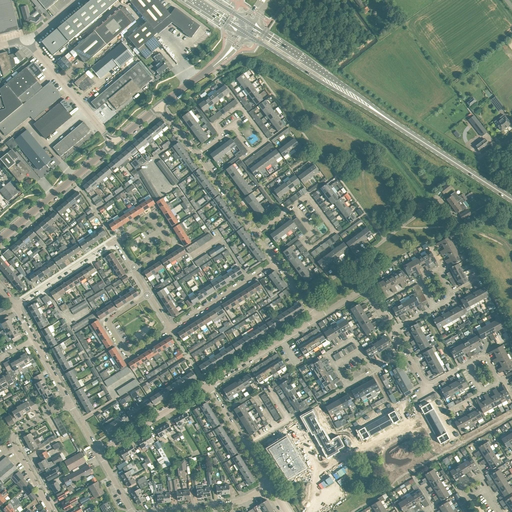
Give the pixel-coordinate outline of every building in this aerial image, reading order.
[(0,0),(0,14),(14,11),(11,0),(0,0)] [(30,0),(38,8),(42,5),(46,10),(58,0),(63,0),(64,1),(65,0),(30,0)] [(158,0),(91,0),(49,35),(50,36),(44,41),(48,48),(47,49),(53,56),(118,0),(128,0),(147,21),(128,37),(138,50),(145,44),(154,36),(157,34),(153,29),(160,24),(162,26),(163,27),(164,27),(165,27),(169,24),(170,21),(183,31),(183,32),(189,37),(193,37),(193,36),(200,26),(175,8),(174,9),(172,7),(168,11),(158,0)] [(27,6),(21,7),(25,21),(36,24),(41,21),(44,19),(41,15),(43,13),(39,9),(37,11),(40,14),(35,18),(30,16),(27,6)] [(68,60),(73,56),(74,58),(78,55),(85,63),(135,20),(123,6),(61,59),(57,63),(60,66),(61,65),(65,70),(64,71),(72,65),(68,60)] [(0,35),(19,30),(14,11),(0,14),(0,35)] [(161,45),(154,36),(145,44),(152,52),(161,45)] [(135,58),(133,56),(135,55),(123,41),(121,43),(92,68),(100,78),(117,64),(121,70),(135,58)] [(146,59),(153,53),(152,52),(145,44),(138,50),(140,52),(146,59)] [(0,53),(0,64),(4,76),(12,69),(15,66),(13,58),(18,57),(21,61),(26,57),(20,50),(16,54),(16,53),(8,55),(7,52),(0,53)] [(151,65),(148,68),(153,74),(157,72),(157,73),(158,73),(159,74),(162,71),(164,69),(164,70),(167,67),(163,61),(165,59),(163,56),(164,56),(162,54),(161,54),(159,52),(156,55),(155,56),(157,59),(158,64),(154,68),(151,65)] [(23,104),(43,88),(34,77),(38,74),(39,75),(43,72),(37,65),(37,66),(34,62),(26,68),(26,67),(6,84),(0,89),(0,91),(5,109),(0,110),(0,123),(18,109),(23,104)] [(112,113),(109,109),(111,107),(114,111),(116,110),(117,109),(117,110),(120,107),(121,106),(140,90),(140,89),(152,79),(138,62),(91,102),(97,110),(106,102),(109,105),(105,109),(104,108),(103,108),(102,108),(101,108),(103,110),(100,112),(101,112),(105,117),(107,117),(109,115),(110,116),(110,115),(112,113)] [(93,82),(89,78),(85,73),(74,83),(78,87),(81,85),(85,90),(92,84),(91,84),(93,82)] [(248,79),(244,74),(243,74),(236,79),(240,84),(248,79)] [(244,89),(251,84),(248,79),(240,84),(244,89)] [(30,116),(33,120),(62,96),(50,82),(43,88),(23,104),(18,109),(27,119),(30,116)] [(251,84),(244,89),(248,95),(255,89),(258,88),(254,82),(251,84)] [(225,96),(219,89),(216,85),(213,87),(216,91),(214,93),(219,100),(225,96)] [(225,96),(230,92),(225,85),(219,89),(225,96)] [(252,100),(259,95),(255,89),(248,95),(252,100)] [(214,104),(219,100),(214,93),(209,97),(214,104)] [(214,104),(209,97),(207,94),(202,98),(202,99),(209,108),(214,104)] [(256,105),(263,100),(259,95),(252,100),(256,105)] [(500,110),(504,108),(495,97),(490,101),(494,107),(496,105),(500,110)] [(72,108),(65,99),(47,113),(59,127),(72,116),(68,112),(73,109),(73,108),(72,108)] [(206,110),(209,108),(202,99),(199,101),(201,103),(198,105),(204,112),(204,111),(205,112),(206,111),(206,110)] [(263,111),(270,105),(266,100),(259,105),(263,111)] [(266,116),(273,111),(270,105),(263,111),(266,116)] [(0,129),(6,137),(27,119),(18,109),(0,123),(0,129)] [(273,111),(266,116),(270,121),(277,116),(280,114),(276,109),(273,111)] [(186,122),(193,117),(189,112),(182,117),(186,122)] [(52,133),(59,127),(47,113),(41,119),(52,133)] [(500,117),(502,119),(495,124),(501,131),(511,124),(505,116),(504,115),(500,117)] [(274,126),(281,121),(277,116),(270,121),(274,126)] [(190,128),(197,122),(193,117),(186,122),(190,128)] [(45,138),(52,133),(41,119),(34,125),(45,138)] [(476,119),(471,123),(482,136),(487,132),(481,124),(476,119)] [(162,130),(167,126),(162,120),(157,124),(162,130)] [(278,132),(285,126),(281,121),(274,126),(278,132)] [(91,131),(84,122),(53,148),(61,157),(61,156),(91,131)] [(194,133),(201,128),(197,122),(190,128),(194,133)] [(157,134),(162,130),(157,124),(152,129),(157,134)] [(198,138),(205,133),(201,128),(194,133),(198,138)] [(152,138),(157,134),(152,129),(148,133),(152,138)] [(51,159),(27,130),(14,141),(39,170),(51,159)] [(148,142),(152,138),(148,133),(143,137),(148,142)] [(202,143),(209,138),(205,133),(198,138),(202,143)] [(143,146),(148,142),(143,137),(138,141),(143,146)] [(289,142),(294,149),(296,151),(301,147),(294,138),(289,142)] [(485,138),(475,146),(479,152),(489,144),(485,138)] [(232,141),(231,139),(226,143),(231,150),(236,146),(236,145),(234,143),(232,141)] [(138,150),(143,146),(138,141),(133,145),(138,150)] [(179,142),(173,147),(176,150),(174,151),(175,153),(183,147),(179,142)] [(289,153),(294,149),(289,142),(284,146),(289,153)] [(226,154),(231,150),(226,143),(221,147),(226,154)] [(132,155),(137,151),(132,145),(128,149),(132,155)] [(289,153),(284,146),(278,150),(284,157),(289,153)] [(175,153),(172,155),(176,160),(181,157),(187,152),(183,147),(175,153)] [(221,158),(226,154),(221,147),(215,151),(221,158)] [(18,157),(12,150),(11,149),(7,153),(0,158),(8,169),(15,163),(13,161),(18,157)] [(127,159),(132,155),(128,149),(123,153),(127,159)] [(276,160),(281,157),(276,149),(271,153),(278,163),(276,160)] [(168,156),(170,155),(167,151),(161,156),(164,161),(169,158),(168,156)] [(215,162),(221,158),(215,151),(210,155),(215,162)] [(185,162),(190,157),(187,152),(181,157),(185,162)] [(130,162),(127,159),(123,153),(118,158),(125,166),(130,162)] [(272,166),(278,163),(271,153),(265,157),(271,164),(272,166)] [(139,163),(141,166),(146,162),(142,157),(137,161),(139,163)] [(190,157),(185,162),(188,167),(194,162),(190,157)] [(265,168),(271,164),(265,157),(260,161),(265,168)] [(120,170),(125,166),(118,158),(113,162),(118,167),(120,170)] [(139,163),(137,161),(136,159),(131,163),(136,169),(136,170),(141,166),(139,163)] [(242,166),(244,164),(240,159),(236,162),(240,167),(242,166)] [(15,163),(8,169),(14,176),(19,182),(26,176),(21,170),(26,166),(21,161),(17,165),(15,163)] [(260,172),(265,168),(260,161),(255,165),(260,172)] [(113,171),(118,167),(113,162),(108,166),(113,171)] [(194,162),(188,167),(192,172),(198,167),(194,162)] [(230,175),(237,170),(233,164),(226,170),(230,175)] [(255,176),(260,172),(255,165),(250,169),(255,176)] [(314,176),(319,172),(314,165),(308,169),(314,176)] [(110,174),(112,172),(107,167),(102,171),(107,176),(109,179),(112,176),(110,174)] [(136,170),(136,169),(131,173),(133,176),(134,177),(136,180),(141,176),(140,176),(139,174),(138,171),(137,172),(136,170)] [(193,173),(192,175),(195,180),(197,178),(203,174),(199,169),(195,172),(193,173)] [(308,180),(314,176),(308,169),(303,173),(308,180)] [(234,180),(241,175),(237,170),(230,175),(234,180)] [(102,180),(107,176),(102,171),(98,175),(102,180)] [(303,184),(308,180),(303,173),(298,177),(303,184)] [(203,174),(197,178),(201,183),(207,179),(203,174)] [(104,182),(102,180),(98,175),(93,179),(98,184),(100,182),(102,184),(104,182)] [(238,186),(245,180),(241,175),(234,180),(238,186)] [(295,186),(300,182),(295,175),(290,179),(295,186)] [(93,188),(98,184),(93,179),(88,183),(93,188)] [(205,188),(210,184),(207,179),(201,183),(205,188)] [(290,190),(295,186),(290,179),(284,183),(290,190)] [(241,191),(248,185),(245,180),(238,186),(241,191)] [(327,183),(320,189),(324,194),(331,189),(332,188),(337,184),(339,183),(338,180),(335,182),(329,186),(327,183)] [(279,183),(277,184),(279,187),(284,194),(290,190),(284,183),(283,181),(279,183)] [(8,184),(0,190),(0,191),(9,201),(18,193),(13,187),(9,182),(8,184)] [(95,190),(93,188),(88,183),(83,187),(88,192),(91,190),(93,192),(95,190)] [(208,193),(214,189),(210,184),(205,188),(208,193)] [(448,184),(441,190),(444,194),(452,187),(448,184)] [(245,196),(252,191),(248,185),(241,191),(245,196)] [(284,194),(279,187),(274,191),(275,192),(272,194),(279,203),(282,201),(279,198),(284,194)] [(177,198),(178,197),(183,194),(178,188),(173,192),(177,198)] [(208,193),(204,197),(208,202),(214,197),(218,194),(214,189),(208,193)] [(328,199),(335,194),(331,189),(324,194),(328,199)] [(83,204),(86,202),(82,197),(78,192),(72,196),(76,201),(79,199),(83,204)] [(332,204),(341,198),(337,192),(335,194),(328,199),(332,204)] [(460,196),(458,197),(455,192),(451,195),(452,196),(447,200),(451,206),(462,199),(460,196)] [(249,204),(256,199),(252,193),(245,198),(249,204)] [(74,203),(76,201),(72,196),(67,201),(74,209),(78,207),(74,203)] [(217,205),(223,201),(219,196),(213,200),(217,205)] [(462,199),(451,206),(456,213),(461,209),(462,210),(466,207),(463,202),(467,199),(465,196),(462,199)] [(150,207),(153,205),(155,204),(151,198),(146,201),(150,207)] [(160,208),(167,204),(163,198),(156,202),(160,208)] [(338,208),(345,203),(341,198),(332,204),(334,203),(338,208)] [(253,209),(260,204),(256,199),(249,204),(253,209)] [(71,212),(74,209),(67,201),(62,205),(67,212),(68,212),(66,210),(68,208),(71,212)] [(145,211),(150,207),(146,201),(141,205),(145,211)] [(221,210),(227,206),(223,201),(217,205),(221,210)] [(342,213),(349,208),(345,203),(338,208),(342,213)] [(164,214),(171,210),(167,204),(160,208),(164,214)] [(256,214),(264,209),(260,204),(253,209),(256,214)] [(65,214),(67,212),(62,205),(56,209),(60,214),(65,219),(67,217),(65,214)] [(139,214),(145,211),(141,205),(135,208),(139,214)] [(225,215),(230,211),(227,206),(221,210),(225,215)] [(134,218),(139,214),(135,208),(130,211),(134,218)] [(346,218),(353,213),(349,208),(342,213),(346,218)] [(260,220),(267,214),(264,209),(256,214),(260,220)] [(171,210),(164,214),(168,221),(175,216),(172,213),(171,211),(171,210)] [(460,215),(462,219),(471,214),(468,210),(460,215)] [(129,221),(134,218),(130,211),(125,215),(129,221)] [(228,220),(234,216),(230,211),(225,215),(228,220)] [(62,219),(59,217),(60,216),(55,212),(50,216),(54,221),(57,219),(61,224),(64,222),(62,219)] [(350,224),(357,219),(353,213),(346,218),(350,224)] [(123,224),(129,221),(125,215),(119,218),(123,224)] [(50,216),(45,221),(55,233),(55,232),(55,233),(58,231),(57,229),(52,223),(54,221),(50,216)] [(172,227),(178,222),(175,216),(168,221),(172,227)] [(232,225),(238,221),(234,216),(228,220),(232,225)] [(118,228),(123,224),(119,218),(114,222),(118,228)] [(292,221),(291,219),(286,223),(291,230),(296,226),(294,223),(292,221)] [(53,234),(55,233),(45,221),(39,225),(43,230),(46,228),(51,234),(52,233),(53,234)] [(232,225),(236,230),(238,229),(242,226),(238,221),(232,225)] [(113,231),(118,228),(114,222),(109,225),(113,231)] [(286,234),(291,230),(286,223),(281,227),(286,234)] [(177,234),(183,230),(179,224),(173,228),(177,234)] [(41,232),(43,230),(39,225),(34,230),(42,240),(45,237),(41,232)] [(97,233),(100,238),(106,234),(104,230),(106,229),(104,226),(103,226),(102,227),(101,226),(95,229),(97,233)] [(241,237),(247,232),(243,227),(237,232),(241,237)] [(281,238),(286,234),(281,227),(275,231),(281,238)] [(372,234),(367,227),(362,231),(367,238),(372,234)] [(97,233),(94,234),(91,229),(88,231),(90,234),(91,236),(95,242),(100,238),(97,233)] [(41,240),(40,240),(32,230),(26,234),(33,243),(36,240),(41,246),(44,244),(41,240)] [(181,241),(187,236),(183,230),(177,234),(181,241)] [(275,242),(281,238),(275,231),(270,235),(275,242)] [(362,242),(367,238),(362,231),(356,235),(362,242)] [(245,242),(250,237),(247,232),(241,237),(245,242)] [(26,234),(21,239),(25,244),(28,247),(33,243),(26,234)] [(95,242),(91,236),(90,234),(84,238),(85,240),(89,246),(95,242)] [(359,244),(362,242),(356,235),(351,239),(358,248),(361,252),(364,250),(359,244)] [(185,247),(191,242),(187,236),(181,241),(185,247)] [(85,240),(84,238),(84,237),(78,241),(80,244),(83,250),(89,246),(85,240)] [(250,237),(245,242),(248,247),(254,242),(250,237)] [(443,246),(452,241),(449,237),(436,244),(437,246),(442,243),(443,246)] [(21,239),(16,244),(20,248),(23,252),(28,247),(25,244),(21,239)] [(77,244),(75,241),(74,239),(71,241),(74,246),(72,248),(70,246),(75,254),(81,250),(77,244)] [(358,248),(351,239),(346,243),(351,250),(353,252),(358,248)] [(441,253),(454,246),(452,241),(443,246),(445,249),(440,251),(441,253)] [(252,252),(258,247),(254,242),(248,247),(252,252)] [(349,249),(344,242),(343,242),(338,246),(343,253),(349,249)] [(17,250),(20,248),(16,244),(10,248),(15,253),(19,258),(22,256),(17,250)] [(75,254),(70,246),(68,248),(65,244),(62,247),(69,258),(75,254)] [(338,257),(343,253),(338,246),(333,250),(338,257)] [(448,255),(457,251),(454,246),(441,253),(442,255),(447,252),(448,255)] [(58,252),(57,252),(58,254),(63,261),(69,258),(62,247),(60,248),(59,248),(60,250),(58,252)] [(183,247),(177,250),(181,256),(183,259),(184,261),(189,257),(183,247)] [(256,257),(262,252),(258,247),(252,252),(256,257)] [(287,257),(294,252),(290,247),(283,252),(287,257)] [(9,249),(5,253),(9,258),(13,254),(9,249)] [(176,260),(181,256),(177,250),(172,254),(176,260)] [(333,261),(338,257),(333,250),(328,254),(333,261)] [(436,266),(438,264),(431,251),(426,254),(431,262),(433,261),(436,266)] [(446,262),(459,255),(457,251),(448,255),(450,258),(445,261),(446,262)] [(63,261),(58,254),(56,256),(55,255),(53,252),(50,254),(52,257),(54,260),(58,265),(63,261)] [(109,262),(116,258),(112,252),(106,256),(109,262)] [(256,257),(260,262),(265,258),(262,252),(256,257)] [(291,263),(298,257),(294,252),(287,257),(291,263)] [(171,263),(176,260),(172,254),(167,257),(171,263)] [(328,265),(333,261),(328,254),(323,258),(328,265)] [(428,264),(431,262),(426,254),(421,256),(429,270),(431,269),(428,264)] [(459,255),(446,262),(447,264),(452,262),(453,264),(453,265),(462,260),(459,255)] [(14,263),(18,259),(15,256),(9,262),(11,265),(14,263)] [(427,271),(429,270),(421,256),(417,259),(421,267),(424,266),(427,271)] [(165,267),(171,263),(167,257),(161,260),(165,267)] [(295,268),(302,263),(298,257),(291,263),(295,268)] [(113,267),(119,263),(116,258),(109,262),(113,267)] [(322,269),(328,265),(323,258),(317,262),(322,269)] [(419,269),(421,267),(417,259),(412,261),(420,275),(421,274),(419,269)] [(38,264),(37,264),(45,275),(50,271),(46,265),(44,267),(41,261),(37,263),(38,264)] [(50,271),(56,267),(52,261),(46,265),(50,271)] [(418,276),(420,275),(412,261),(408,264),(412,272),(415,271),(418,276)] [(0,267),(3,271),(8,267),(4,262),(0,265),(0,267)] [(158,271),(164,268),(160,262),(154,265),(158,271)] [(36,268),(33,270),(35,272),(39,278),(41,277),(41,278),(44,276),(43,276),(45,275),(37,264),(38,264),(37,263),(34,265),(36,268)] [(116,272),(123,268),(119,263),(113,267),(116,272)] [(299,273),(306,268),(302,263),(295,268),(299,273)] [(447,275),(461,268),(458,263),(450,268),(450,269),(450,268),(451,271),(446,274),(447,275)] [(403,266),(404,267),(402,268),(408,279),(409,278),(410,280),(412,279),(410,274),(412,272),(408,264),(403,266)] [(91,275),(96,271),(92,265),(87,269),(91,275)] [(160,273),(158,271),(154,265),(149,268),(153,275),(155,273),(156,275),(160,273)] [(242,273),(238,267),(235,269),(233,266),(231,267),(237,276),(242,273)] [(7,276),(12,272),(8,267),(3,271),(7,276)] [(200,267),(195,271),(197,274),(198,273),(200,272),(202,276),(203,276),(205,275),(200,267)] [(228,274),(232,280),(237,276),(231,267),(232,268),(227,271),(228,273),(228,274)] [(120,278),(126,274),(123,268),(116,272),(120,278)] [(147,278),(153,275),(149,268),(143,272),(147,278)] [(302,278),(309,273),(306,268),(299,273),(302,278)] [(397,273),(404,286),(406,285),(403,280),(406,279),(406,280),(408,279),(402,268),(403,270),(397,273)] [(455,277),(463,272),(461,268),(447,275),(448,277),(453,275),(455,277)] [(93,278),(91,275),(87,269),(82,272),(86,278),(88,282),(93,278)] [(273,281),(279,276),(275,271),(269,276),(273,281)] [(452,284),(466,277),(468,276),(465,271),(463,272),(455,277),(456,280),(451,283),(452,284)] [(11,281),(17,277),(12,272),(7,276),(11,281)] [(33,282),(39,278),(35,272),(29,276),(33,282)] [(81,282),(86,278),(82,272),(76,276),(81,282)] [(306,284),(313,278),(309,273),(302,278),(306,284)] [(386,276),(395,291),(397,290),(394,285),(397,284),(392,276),(391,273),(386,276)] [(402,287),(404,286),(397,273),(392,276),(397,284),(399,283),(402,287)] [(192,279),(191,277),(189,274),(184,278),(186,281),(187,283),(192,279)] [(226,283),(232,280),(228,274),(222,277),(226,283)] [(19,280),(22,277),(20,275),(17,277),(11,281),(16,286),(21,282),(19,280)] [(75,285),(81,282),(76,276),(71,279),(75,285)] [(277,286),(283,281),(279,276),(273,281),(277,286)] [(382,278),(383,281),(388,289),(390,288),(393,292),(395,291),(386,276),(382,278)] [(221,286),(226,283),(222,277),(217,280),(221,286)] [(460,286),(468,282),(466,277),(452,284),(453,286),(458,284),(460,286),(459,286),(460,286)] [(216,278),(210,281),(216,290),(221,286),(217,280),(216,278)] [(70,289),(75,285),(71,279),(66,282),(70,289)] [(97,283),(100,289),(101,289),(106,286),(102,280),(97,283)] [(277,286),(280,291),(287,286),(283,281),(277,286)] [(385,291),(388,289),(383,281),(378,283),(386,297),(387,295),(385,291)] [(20,292),(25,287),(21,282),(16,286),(20,292)] [(65,292),(70,289),(66,282),(61,286),(65,292)] [(256,291),(262,288),(258,282),(252,285),(256,291)] [(97,283),(91,287),(95,292),(95,293),(101,289),(100,289),(97,283)] [(209,294),(205,288),(204,285),(198,289),(204,297),(209,294)] [(209,294),(214,291),(211,285),(205,288),(209,294)] [(250,295),(256,291),(252,285),(246,289),(250,295)] [(476,286),(483,299),(488,296),(483,288),(480,289),(478,285),(476,286)] [(60,295),(65,292),(61,286),(55,289),(61,298),(61,297),(60,295)] [(476,286),(474,287),(477,291),(474,293),(479,301),(483,299),(476,286)] [(163,289),(157,293),(161,299),(169,293),(165,287),(163,289)] [(134,298),(139,295),(135,288),(130,292),(134,298)] [(290,290),(288,288),(283,292),(279,295),(280,297),(281,297),(285,294),(290,290)] [(60,298),(61,298),(55,289),(50,293),(56,301),(60,298)] [(199,301),(204,297),(198,289),(193,292),(195,295),(199,301)] [(250,295),(246,289),(240,293),(244,299),(250,295)] [(480,305),(474,293),(471,294),(469,289),(467,290),(474,304),(476,307),(480,305)] [(470,306),(474,304),(467,290),(465,291),(468,296),(465,298),(470,306)] [(129,302),(134,298),(130,292),(125,295),(129,302)] [(418,297),(417,295),(416,292),(412,294),(413,297),(410,299),(415,307),(418,306),(420,311),(422,310),(421,307),(423,306),(421,303),(420,300),(418,297)] [(169,293),(161,299),(165,305),(171,301),(173,300),(169,293)] [(244,299),(240,293),(234,297),(238,303),(244,299)] [(470,306),(465,298),(462,299),(460,294),(458,295),(465,309),(470,306)] [(47,295),(42,299),(45,304),(51,300),(47,295)] [(123,305),(129,302),(125,295),(119,299),(123,305)] [(193,304),(199,301),(195,295),(189,298),(193,304)] [(93,296),(87,299),(89,303),(92,307),(93,308),(96,307),(92,301),(93,300),(98,307),(99,306),(96,302),(93,296)] [(228,301),(232,307),(238,303),(234,297),(228,301)] [(118,308),(123,305),(119,299),(114,302),(118,308)] [(412,309),(415,307),(410,299),(406,301),(413,315),(415,314),(412,309)] [(116,309),(112,303),(111,301),(105,304),(107,307),(111,313),(116,309)] [(169,311),(175,307),(171,301),(165,305),(169,311)] [(226,311),(232,307),(228,301),(222,305),(226,311)] [(411,316),(413,315),(406,301),(401,304),(406,312),(408,311),(411,316)] [(35,303),(28,307),(31,312),(38,309),(40,307),(41,307),(38,302),(35,303)] [(462,307),(461,307),(460,305),(460,306),(458,307),(455,302),(453,303),(460,317),(465,314),(462,308),(462,307)] [(67,309),(68,309),(68,308),(66,305),(65,303),(64,304),(60,307),(63,312),(67,309)] [(294,306),(298,313),(304,310),(299,303),(294,306)] [(456,319),(460,317),(453,303),(451,304),(454,309),(451,310),(456,319)] [(353,314),(366,306),(365,304),(360,307),(359,304),(357,305),(356,306),(350,309),(353,314)] [(403,314),(406,312),(401,304),(397,306),(404,319),(406,318),(403,314)] [(220,319),(226,315),(220,306),(214,310),(220,319)] [(293,316),(298,313),(294,306),(289,310),(293,316)] [(356,318),(364,313),(363,310),(367,307),(366,306),(353,314),(356,318)] [(402,321),(404,319),(397,306),(392,308),(392,309),(390,310),(395,318),(397,317),(400,316),(402,321)] [(105,316),(111,313),(107,307),(101,310),(105,316)] [(173,317),(179,313),(175,307),(169,311),(173,317)] [(456,319),(451,310),(449,312),(446,307),(444,308),(451,321),(456,319)] [(444,308),(442,309),(445,314),(442,315),(447,324),(451,321),(444,308)] [(34,318),(40,314),(38,309),(31,312),(34,318)] [(100,320),(105,316),(101,310),(96,313),(100,320)] [(214,323),(220,319),(214,310),(208,314),(212,320),(214,323)] [(287,320),(293,316),(289,310),(283,313),(287,320)] [(58,312),(53,314),(55,317),(56,318),(57,320),(62,317),(58,312)] [(359,322),(372,314),(371,312),(366,315),(364,313),(356,318),(359,322)] [(447,324),(442,315),(440,317),(437,312),(435,313),(443,326),(447,324)] [(40,314),(34,318),(38,323),(46,319),(43,313),(40,314)] [(282,323),(287,320),(283,313),(278,317),(282,323)] [(438,329),(443,326),(435,313),(433,314),(436,319),(433,320),(434,322),(435,323),(438,329)] [(206,324),(212,320),(208,314),(202,317),(206,324)] [(361,327),(370,321),(368,319),(373,316),(372,314),(359,322),(361,326),(361,327)] [(0,321),(4,329),(12,325),(9,320),(11,319),(9,316),(0,320),(0,321)] [(200,328),(206,324),(202,317),(196,321),(200,328)] [(277,327),(282,323),(278,317),(272,320),(277,327)] [(495,321),(502,334),(504,333),(502,328),(504,327),(500,318),(495,321)] [(41,329),(49,324),(46,319),(38,323),(41,329)] [(354,332),(353,331),(351,327),(346,319),(341,322),(346,330),(349,329),(352,334),(354,332)] [(98,320),(91,324),(95,330),(102,326),(98,320)] [(271,330),(277,327),(272,320),(267,323),(271,330)] [(194,332),(200,328),(196,321),(190,325),(194,332)] [(227,323),(224,325),(224,326),(227,329),(233,326),(230,321),(228,323),(227,323)] [(335,321),(330,324),(331,326),(333,327),(338,336),(340,334),(343,339),(345,338),(337,325),(335,321)] [(364,331),(377,323),(376,321),(371,324),(370,321),(361,327),(364,331)] [(412,323),(411,324),(412,326),(409,328),(410,330),(406,333),(407,335),(420,328),(418,323),(416,321),(413,323),(412,323)] [(501,335),(502,334),(495,321),(491,323),(495,332),(498,330),(501,335)] [(344,332),(346,330),(341,322),(337,325),(345,338),(347,337),(344,332)] [(377,323),(364,331),(367,335),(372,332),(373,332),(373,331),(375,330),(373,328),(378,325),(377,323)] [(493,333),(495,332),(491,323),(486,326),(493,339),(495,338),(493,333)] [(264,335),(269,331),(265,324),(260,328),(264,335)] [(9,334),(17,330),(16,327),(14,328),(12,325),(4,329),(0,331),(3,337),(5,336),(9,334)] [(188,336),(194,332),(190,325),(184,329),(188,336)] [(102,326),(95,330),(99,336),(105,332),(102,326)] [(492,340),(493,339),(486,326),(482,328),(486,337),(489,335),(492,340)] [(45,337),(51,333),(48,327),(42,331),(45,337)] [(335,337),(338,336),(333,327),(328,330),(336,343),(338,342),(335,337)] [(259,338),(264,335),(260,328),(254,331),(259,338)] [(319,335),(318,334),(321,332),(318,328),(315,330),(314,331),(322,344),(326,341),(325,339),(321,333),(319,335)] [(420,328),(407,335),(408,337),(412,334),(414,337),(422,332),(420,328)] [(484,338),(486,337),(482,328),(477,331),(484,344),(486,343),(484,338)] [(182,340),(188,336),(184,329),(178,333),(182,340)] [(14,342),(21,338),(17,330),(9,334),(5,336),(8,342),(12,339),(14,342)] [(335,344),(336,343),(328,330),(324,333),(327,338),(328,340),(328,339),(329,341),(332,340),(335,344)] [(253,341),(259,338),(254,331),(249,335),(253,341)] [(318,347),(322,344),(314,331),(312,332),(315,337),(313,339),(318,347)] [(105,332),(99,336),(103,342),(109,338),(105,332)] [(411,344),(425,337),(422,332),(414,337),(415,339),(410,342),(411,344)] [(48,342),(54,338),(51,333),(45,337),(48,342)] [(382,339),(390,352),(392,351),(389,346),(392,345),(391,343),(391,342),(390,341),(385,334),(381,337),(382,339)] [(248,345),(253,341),(249,335),(244,338),(248,345)] [(318,347),(313,339),(310,340),(307,335),(305,336),(313,350),(313,349),(318,347)] [(165,340),(169,346),(174,343),(170,336),(165,340)] [(309,352),(313,350),(305,336),(303,337),(306,343),(304,344),(309,352)] [(482,345),(480,341),(477,336),(472,338),(480,352),(482,351),(479,346),(481,344),(481,345),(482,345)] [(419,346),(427,341),(425,337),(411,344),(412,346),(417,343),(419,346)] [(51,348),(57,344),(54,338),(48,342),(51,348)] [(109,338),(103,342),(107,349),(113,344),(109,338)] [(243,348),(248,345),(244,338),(238,341),(238,342),(243,348)] [(478,353),(480,352),(472,338),(468,341),(473,349),(475,348),(478,353)] [(388,353),(390,352),(382,339),(378,342),(383,350),(385,348),(388,353)] [(164,349),(169,346),(165,340),(160,343),(164,349)] [(309,352),(304,344),(301,346),(298,341),(296,342),(304,355),(305,355),(309,352)] [(435,341),(429,344),(427,341),(419,346),(420,348),(415,351),(416,353),(428,347),(429,348),(436,344),(435,341)] [(470,351),(473,349),(468,341),(464,343),(471,357),(473,356),(470,351)] [(61,351),(67,348),(63,342),(60,344),(58,345),(52,349),(55,354),(61,351)] [(233,345),(237,352),(243,348),(238,342),(233,345)] [(380,351),(383,350),(378,342),(373,344),(382,357),(383,356),(380,351)] [(159,353),(164,349),(160,343),(155,347),(159,353)] [(469,358),(471,357),(464,343),(459,346),(464,354),(466,353),(469,358)] [(380,358),(382,357),(373,344),(369,347),(374,355),(377,354),(380,358)] [(374,355),(369,347),(368,345),(363,348),(373,363),(375,362),(372,357),(374,355)] [(496,355),(504,350),(502,345),(488,353),(489,355),(494,352),(496,355)] [(226,349),(230,356),(236,353),(231,346),(226,349)] [(455,348),(454,348),(453,346),(449,348),(450,350),(450,351),(453,356),(452,356),(453,357),(455,359),(457,358),(460,363),(462,362),(454,348),(455,348)] [(461,356),(464,354),(459,346),(454,348),(455,348),(454,348),(462,362),(464,361),(461,356)] [(115,347),(108,351),(112,357),(119,353),(115,347)] [(159,353),(155,347),(149,350),(153,356),(155,359),(160,355),(159,353)] [(425,358),(434,353),(431,348),(418,356),(419,358),(424,355),(425,358)] [(225,359),(230,356),(226,349),(221,353),(225,359)] [(148,360),(153,356),(149,350),(144,353),(148,360)] [(494,362),(507,355),(504,350),(496,355),(497,358),(492,360),(494,362)] [(64,357),(61,351),(55,354),(58,360),(64,357)] [(178,360),(183,356),(180,352),(175,355),(178,360)] [(21,356),(26,365),(28,364),(29,366),(32,364),(35,363),(35,362),(31,355),(28,356),(26,353),(21,356)] [(119,353),(112,357),(116,363),(123,359),(119,353)] [(143,363),(148,360),(144,353),(139,357),(143,363)] [(219,363),(225,359),(221,353),(215,356),(219,363)] [(423,365),(436,357),(434,353),(425,358),(427,360),(422,363),(423,365)] [(507,355),(494,362),(495,364),(499,361),(501,364),(509,359),(511,358),(509,354),(507,355)] [(286,367),(281,358),(278,360),(275,355),(273,356),(282,369),(286,367)] [(28,369),(26,365),(21,356),(19,357),(19,359),(16,361),(22,371),(24,374),(26,373),(25,371),(28,369)] [(214,366),(219,363),(215,356),(210,360),(214,366)] [(282,369),(273,356),(271,357),(274,362),(272,364),(277,372),(281,370),(282,369)] [(436,357),(423,365),(424,367),(429,364),(430,367),(439,362),(441,361),(439,356),(436,357)] [(61,366),(67,362),(64,357),(58,360),(61,366)] [(137,366),(143,363),(139,357),(133,360),(137,366)] [(313,369),(327,361),(326,360),(321,363),(318,358),(313,361),(315,363),(311,365),(313,369)] [(511,364),(510,360),(511,359),(511,358),(509,359),(501,364),(502,367),(497,369),(499,371),(511,364)] [(123,359),(116,363),(120,370),(127,365),(126,365),(123,359)] [(9,360),(6,362),(12,373),(13,374),(15,372),(19,370),(20,372),(22,371),(16,361),(13,363),(12,361),(10,362),(9,360)] [(132,370),(137,366),(133,360),(128,363),(132,370)] [(209,370),(214,366),(210,360),(204,363),(209,370)] [(273,376),(274,376),(274,377),(279,375),(277,372),(272,364),(269,366),(266,360),(264,361),(273,375),(273,376)] [(67,362),(61,366),(64,371),(73,366),(70,361),(67,362)] [(263,369),(268,378),(272,375),(273,375),(264,361),(262,363),(266,368),(263,369)] [(316,374),(324,369),(323,367),(328,364),(327,361),(313,369),(313,370),(312,371),(314,370),(316,374)] [(8,373),(3,375),(8,385),(11,383),(13,381),(16,380),(14,376),(13,374),(12,373),(6,362),(3,364),(4,365),(8,371),(7,371),(8,373)] [(428,374),(441,366),(439,362),(430,367),(432,369),(427,372),(428,374)] [(203,373),(209,370),(204,363),(199,366),(203,373)] [(507,374),(511,371),(511,364),(499,371),(500,373),(504,371),(506,373),(505,373),(506,373),(507,374)] [(392,376),(404,370),(401,365),(391,370),(393,374),(391,376),(392,376)] [(268,378),(263,369),(260,371),(257,366),(256,367),(264,380),(268,378)] [(435,376),(444,371),(441,366),(428,374),(429,376),(434,373),(435,375),(435,376)] [(257,373),(251,377),(253,380),(256,378),(257,380),(256,381),(258,384),(263,381),(264,380),(256,367),(253,368),(257,373)] [(72,370),(66,373),(66,374),(69,379),(78,374),(75,369),(72,370)] [(191,369),(186,372),(187,375),(191,380),(196,377),(196,378),(197,377),(193,371),(191,369)] [(319,378),(332,370),(331,369),(326,372),(324,369),(316,374),(319,378)] [(100,374),(103,380),(110,376),(106,370),(100,374)] [(322,383),(330,378),(329,376),(334,372),(332,370),(319,378),(322,383)] [(396,380),(406,374),(404,370),(392,376),(394,381),(396,380)] [(185,376),(182,378),(186,384),(191,380),(187,375),(186,372),(183,374),(185,376)] [(459,380),(463,389),(468,386),(461,373),(459,374),(462,379),(459,380)] [(78,374),(69,379),(72,384),(78,381),(75,376),(78,374)] [(256,381),(257,380),(256,378),(253,380),(251,377),(249,374),(246,376),(246,374),(244,375),(250,385),(255,382),(256,385),(258,384),(256,381)] [(398,384),(408,378),(406,374),(396,380),(398,384)] [(246,388),(250,385),(244,375),(243,376),(243,377),(240,379),(246,388)] [(44,382),(43,380),(44,379),(43,376),(37,379),(35,381),(33,381),(35,384),(38,389),(46,385),(44,382)] [(180,376),(175,379),(177,381),(180,387),(186,384),(182,378),(180,376)] [(463,389),(459,380),(456,381),(454,376),(452,378),(459,391),(463,389)] [(277,392),(290,383),(287,377),(278,382),(282,387),(280,388),(279,385),(278,386),(276,383),(272,386),(273,389),(275,388),(276,390),(277,392)] [(323,388),(338,379),(337,377),(332,381),(330,378),(322,383),(319,384),(322,389),(323,388)] [(372,380),(369,381),(374,390),(376,394),(381,391),(376,383),(373,378),(372,379),(372,380)] [(397,385),(399,389),(411,383),(410,382),(408,379),(409,379),(408,378),(398,384),(397,385)] [(455,393),(459,391),(452,378),(450,379),(452,383),(450,385),(455,393)] [(78,381),(72,384),(75,390),(81,387),(84,385),(82,382),(81,379),(78,381)] [(241,390),(246,388),(240,379),(238,381),(237,380),(235,381),(241,390)] [(327,392),(336,387),(334,384),(339,381),(338,379),(323,388),(323,389),(325,388),(327,392)] [(177,381),(171,385),(175,391),(180,387),(177,381)] [(241,390),(235,381),(234,382),(235,383),(232,385),(237,393),(238,395),(240,394),(239,392),(241,390)] [(377,396),(374,390),(369,381),(366,383),(366,382),(364,383),(372,396),(373,398),(377,396)] [(455,393),(450,385),(447,386),(445,381),(443,382),(450,396),(455,393)] [(147,382),(142,385),(143,388),(146,387),(148,390),(149,389),(151,388),(149,385),(147,382)] [(442,392),(440,393),(444,399),(445,398),(450,396),(443,382),(441,383),(443,388),(441,390),(442,392)] [(285,393),(293,388),(290,383),(277,392),(279,394),(284,391),(285,393)] [(367,398),(372,396),(364,383),(363,383),(363,384),(360,386),(367,398)] [(402,394),(408,391),(412,388),(413,388),(411,383),(399,389),(402,394)] [(41,395),(43,394),(50,390),(49,388),(47,389),(46,385),(38,389),(38,390),(35,392),(36,395),(40,393),(41,395)] [(171,385),(166,388),(170,394),(175,391),(171,385)] [(233,396),(237,393),(232,385),(229,386),(228,385),(227,386),(233,396)] [(506,400),(511,398),(504,385),(502,386),(504,390),(501,392),(506,400)] [(228,398),(233,396),(227,386),(225,387),(226,388),(223,390),(225,393),(223,394),(226,399),(228,398),(229,398),(228,398)] [(363,400),(367,398),(360,386),(357,388),(357,387),(356,387),(363,400)] [(363,401),(363,400),(356,387),(354,388),(355,389),(352,391),(351,391),(356,400),(361,397),(363,401)] [(82,388),(76,392),(79,397),(85,394),(82,388)] [(166,388),(161,392),(164,397),(170,394),(166,388)] [(283,401),(296,393),(293,388),(285,393),(287,396),(282,399),(283,401)] [(100,397),(108,393),(106,389),(103,390),(98,394),(100,397)] [(506,400),(501,392),(499,393),(496,389),(494,390),(502,403),(506,400)] [(47,402),(57,397),(55,394),(53,395),(50,390),(43,394),(47,402)] [(497,405),(502,403),(494,390),(492,391),(495,395),(492,397),(497,405)] [(161,392),(155,395),(159,401),(164,397),(161,392)] [(291,402),(299,397),(296,393),(283,401),(284,403),(289,400),(291,402)] [(354,406),(353,403),(348,393),(346,394),(347,395),(344,397),(348,406),(350,409),(354,406)] [(85,394),(79,397),(82,402),(88,399),(85,394)] [(497,405),(492,397),(490,398),(487,394),(485,395),(492,408),(497,405)] [(155,395),(150,398),(154,404),(159,401),(155,395)] [(488,410),(492,408),(485,395),(483,396),(486,400),(483,402),(488,410)] [(139,402),(136,404),(137,404),(138,407),(142,412),(147,409),(144,403),(143,403),(140,397),(138,399),(139,402)] [(288,410),(302,401),(299,397),(291,402),(293,405),(287,408),(288,410)] [(348,406),(344,397),(341,399),(340,398),(339,398),(344,408),(348,406)] [(88,399),(82,402),(85,408),(91,405),(94,403),(91,398),(88,399)] [(339,411),(344,408),(339,398),(337,399),(338,400),(335,402),(334,401),(339,411)] [(488,410),(483,402),(480,403),(478,399),(476,400),(483,413),(488,410)] [(149,400),(144,403),(147,409),(152,405),(152,406),(152,405),(149,400)] [(27,401),(22,404),(26,412),(29,410),(31,409),(32,411),(35,409),(32,404),(31,401),(28,403),(27,401)] [(307,404),(305,406),(302,401),(288,410),(290,412),(295,409),(297,411),(299,410),(301,412),(309,407),(307,404)] [(335,413),(339,411),(334,401),(330,403),(335,413)] [(20,405),(17,407),(21,415),(23,414),(26,412),(22,404),(21,402),(19,403),(20,405)] [(201,413),(210,408),(206,402),(193,411),(196,416),(200,414),(199,411),(202,409),(203,412),(201,413)] [(245,402),(234,409),(234,410),(234,409),(236,412),(235,413),(235,414),(245,408),(248,406),(245,402)] [(330,416),(335,413),(330,403),(328,404),(329,405),(326,407),(330,416)] [(422,407),(420,408),(424,414),(433,409),(430,403),(423,407),(422,407)] [(136,408),(133,410),(136,415),(142,412),(138,407),(137,404),(134,406),(136,408)] [(91,405),(85,408),(88,413),(88,414),(94,410),(91,405)] [(470,407),(478,421),(482,418),(477,409),(477,410),(475,411),(472,406),(470,407)] [(11,410),(13,413),(10,415),(15,423),(23,418),(22,416),(22,417),(17,407),(11,410)] [(131,407),(125,410),(131,419),(136,415),(133,410),(131,407)] [(473,423),(478,421),(470,407),(468,408),(471,413),(468,415),(473,423)] [(207,417),(213,413),(210,408),(201,413),(203,415),(205,414),(207,417)] [(239,418),(248,413),(245,408),(235,414),(237,416),(238,415),(239,418)] [(433,409),(424,414),(427,420),(436,415),(433,409)] [(123,415),(120,417),(124,423),(129,420),(130,420),(124,411),(121,413),(123,415)] [(313,411),(302,417),(312,435),(314,435),(327,458),(339,452),(338,449),(344,446),(338,436),(332,439),(329,441),(322,429),(321,430),(315,418),(316,418),(316,417),(313,411)] [(394,411),(388,414),(393,423),(399,420),(394,411)] [(473,423),(468,415),(466,416),(463,411),(461,412),(469,426),(473,423)] [(464,428),(469,426),(461,412),(459,413),(462,418),(459,420),(464,428)] [(184,423),(187,421),(188,422),(191,420),(186,413),(180,416),(184,423)] [(210,422),(216,418),(213,413),(207,417),(210,422)] [(241,423),(250,417),(248,413),(239,418),(241,421),(240,422),(241,423)] [(388,414),(382,418),(387,427),(393,423),(388,414)] [(6,427),(15,423),(10,415),(5,418),(4,416),(1,417),(6,427)] [(436,415),(427,420),(430,426),(440,421),(436,415)] [(186,425),(184,423),(180,416),(174,420),(179,427),(181,430),(184,429),(182,427),(186,425)] [(464,428),(459,420),(456,421),(454,416),(452,417),(459,431),(464,428)] [(108,421),(107,421),(113,430),(119,427),(115,420),(113,417),(107,421),(108,421)] [(120,417),(115,420),(119,427),(124,423),(120,417)] [(245,426),(253,421),(250,417),(241,423),(242,424),(243,424),(245,426)] [(213,428),(220,424),(216,418),(210,422),(213,428)] [(382,418),(376,421),(381,430),(387,427),(382,418)] [(246,431),(256,426),(257,425),(255,420),(253,421),(245,426),(247,430),(246,430),(246,431)] [(107,421),(102,424),(108,434),(108,433),(113,430),(107,421)] [(376,421),(370,424),(375,433),(381,430),(376,421)] [(440,421),(430,426),(434,432),(443,427),(440,421)] [(162,427),(166,433),(169,431),(170,432),(173,431),(168,424),(162,427)] [(370,424),(364,427),(369,437),(375,433),(370,424)] [(218,435),(224,431),(221,426),(215,430),(218,435)] [(250,436),(259,430),(256,426),(246,431),(247,433),(248,432),(250,435),(250,436)] [(163,435),(166,433),(162,427),(156,431),(160,438),(164,436),(163,435)] [(364,427),(358,431),(359,433),(363,440),(369,437),(364,427)] [(443,427),(434,432),(437,438),(446,433),(443,427)] [(221,440),(228,436),(224,431),(218,435),(221,440)] [(446,433),(437,438),(440,444),(442,443),(448,440),(449,439),(446,433)] [(28,444),(34,440),(30,434),(24,437),(28,444)] [(144,438),(148,444),(151,442),(152,443),(154,442),(150,434),(144,438)] [(225,446),(231,442),(228,436),(221,440),(225,446)] [(287,437),(268,449),(287,480),(306,468),(287,437)] [(511,450),(511,446),(506,437),(501,439),(507,448),(507,447),(509,446),(511,450)] [(32,450),(37,447),(37,446),(38,446),(41,444),(40,441),(38,438),(34,440),(28,444),(31,450),(32,450)] [(145,446),(148,444),(144,438),(138,441),(142,449),(145,447),(145,446)] [(158,441),(154,443),(158,450),(162,457),(163,459),(166,456),(163,451),(161,448),(162,447),(161,446),(159,443),(158,441)] [(477,455),(490,446),(491,445),(489,441),(486,442),(485,441),(483,442),(484,444),(478,447),(479,448),(479,447),(480,450),(475,453),(477,455)] [(228,451),(234,447),(231,442),(225,446),(228,451)] [(126,448),(130,455),(133,453),(134,454),(136,453),(132,445),(126,448)] [(484,456),(492,451),(490,446),(477,455),(478,456),(482,453),(484,456)] [(231,457),(238,453),(234,447),(228,451),(231,457)] [(127,457),(130,455),(126,448),(120,452),(124,460),(127,458),(127,457)] [(42,460),(47,458),(49,456),(46,451),(39,455),(42,460)] [(482,463),(495,455),(492,451),(484,456),(486,458),(481,461),(482,463)] [(86,461),(81,452),(64,461),(70,471),(86,461)] [(52,459),(53,460),(55,465),(56,464),(59,462),(63,460),(60,454),(52,459)] [(236,464),(242,460),(239,454),(233,458),(236,463),(236,464)] [(489,465),(498,459),(495,455),(482,463),(483,465),(488,462),(489,465)] [(0,472),(12,463),(7,457),(6,456),(0,461),(0,472)] [(157,460),(162,468),(167,466),(171,464),(166,456),(163,459),(162,457),(157,460)] [(478,472),(480,471),(472,458),(467,461),(472,469),(475,467),(478,472)] [(55,465),(53,460),(50,462),(49,462),(48,462),(46,459),(39,463),(42,470),(48,467),(49,468),(51,467),(55,465)] [(486,475),(495,469),(494,468),(500,464),(498,459),(489,465),(491,467),(484,471),(486,475)] [(245,465),(242,460),(236,464),(239,469),(245,465)] [(119,470),(123,467),(127,465),(125,461),(117,466),(119,470)] [(470,470),(472,469),(467,461),(463,463),(471,476),(473,475),(470,470)] [(13,476),(19,471),(12,463),(0,472),(0,487),(13,476)] [(469,477),(471,476),(463,463),(458,466),(464,474),(466,473),(469,477)] [(55,465),(51,467),(52,470),(44,474),(48,481),(58,475),(56,470),(59,469),(58,467),(56,464),(55,465)] [(92,472),(91,470),(88,465),(63,479),(66,484),(67,486),(88,475),(92,472)] [(243,474),(249,471),(245,465),(239,469),(243,474)] [(488,480),(486,481),(487,483),(502,474),(500,472),(505,469),(502,465),(495,469),(486,475),(487,475),(489,473),(490,473),(491,475),(493,477),(488,480)] [(461,476),(464,474),(458,466),(454,469),(462,482),(464,481),(461,476)] [(125,481),(132,477),(130,475),(131,474),(135,472),(133,469),(121,475),(125,481)] [(423,482),(436,474),(433,469),(425,474),(425,475),(427,477),(422,480),(423,482)] [(460,483),(462,482),(454,469),(450,471),(455,480),(457,478),(460,483)] [(19,471),(13,476),(18,482),(19,482),(24,478),(25,477),(21,474),(19,471)] [(246,480),(252,476),(249,471),(243,474),(246,480)] [(430,483),(439,478),(436,474),(423,482),(424,484),(429,481),(430,483)] [(502,474),(487,483),(488,485),(495,481),(496,483),(505,478),(502,474)] [(138,481),(137,481),(139,485),(147,480),(144,476),(138,480),(138,481)] [(246,480),(249,485),(256,481),(252,476),(246,480)] [(125,481),(128,487),(136,482),(134,479),(133,480),(132,477),(125,481)] [(24,478),(19,482),(20,482),(21,484),(23,486),(24,488),(28,485),(29,485),(24,478)] [(428,490),(441,482),(439,478),(430,483),(432,486),(427,489),(428,490)] [(494,491),(507,482),(505,478),(496,483),(498,486),(493,489),(494,491)] [(147,480),(139,485),(141,489),(149,484),(147,480)] [(57,482),(51,485),(55,493),(61,489),(57,482)] [(104,493),(98,482),(89,487),(95,498),(104,493)] [(436,492),(444,487),(441,482),(428,490),(430,492),(434,489),(436,492)] [(502,492),(510,487),(507,482),(494,491),(495,492),(500,489),(502,492)] [(64,491),(56,495),(60,501),(67,496),(66,494),(74,490),(71,485),(67,488),(66,486),(63,488),(62,489),(63,489),(64,491)] [(500,499),(511,491),(511,485),(510,487),(502,492),(503,495),(499,497),(500,499)] [(427,506),(429,505),(418,487),(414,490),(421,501),(423,499),(427,506)] [(434,499),(447,491),(444,487),(436,492),(437,494),(433,497),(434,499)] [(135,499),(141,495),(140,493),(141,492),(139,489),(131,493),(135,499)] [(418,503),(421,501),(414,490),(409,493),(411,495),(419,509),(421,507),(418,503)] [(447,491),(434,499),(435,501),(440,498),(441,500),(441,501),(450,495),(447,491)] [(6,492),(0,497),(0,505),(1,506),(6,501),(4,498),(9,495),(6,492)] [(32,492),(33,492),(32,492),(28,495),(33,501),(37,498),(35,495),(34,495),(32,492)] [(381,502),(388,497),(386,493),(375,500),(377,502),(365,510),(366,511),(373,507),(374,510),(382,505),(381,502)] [(141,495),(135,499),(138,505),(146,500),(144,497),(143,498),(142,496),(141,495)] [(405,495),(401,498),(403,501),(409,511),(411,511),(409,508),(412,506),(407,498),(405,496),(405,495)] [(417,510),(419,509),(411,495),(407,498),(412,506),(414,505),(417,510)] [(91,500),(88,496),(79,500),(82,505),(91,500)] [(507,503),(503,507),(504,508),(511,502),(511,496),(505,501),(507,503)] [(62,505),(65,511),(72,507),(71,504),(77,500),(75,497),(64,503),(65,504),(62,505)] [(270,511),(273,510),(267,500),(247,511),(270,511)] [(409,511),(403,501),(399,503),(397,500),(394,502),(397,508),(400,506),(401,509),(402,510),(403,511),(404,511),(403,511),(406,510),(406,511),(409,511)] [(440,511),(450,506),(448,502),(446,500),(442,502),(443,504),(442,505),(441,505),(439,507),(441,509),(436,511),(440,511)] [(5,511),(8,511),(19,503),(17,501),(11,506),(9,504),(3,509),(5,511)] [(107,511),(114,511),(109,501),(103,504),(107,511)] [(19,511),(17,509),(21,505),(19,503),(8,511),(19,511)]
